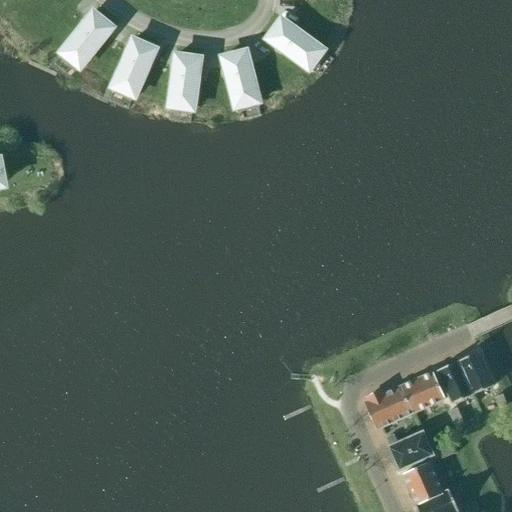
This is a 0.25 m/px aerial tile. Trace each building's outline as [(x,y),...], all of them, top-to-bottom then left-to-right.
[(61,53),(80,69),(113,28),(94,13),(61,53)] [(267,39),(309,70),(324,50),(282,19),(267,39)] [(135,98),(156,50),(133,40),(112,88),(135,98)] [(223,58),(235,108),(260,102),(247,52),(223,58)] [(176,56),(169,107),(194,110),(201,59),(176,56)] [(478,352),(458,361),(473,395),(494,386),(478,352)] [(453,404),(473,395),(458,361),(437,370),(453,404)] [(433,372),(401,386),(413,413),(445,399),(433,372)] [(413,413),(401,386),(383,395),(382,391),(366,398),(368,402),(365,403),(377,429),(413,413)] [(505,402),(502,395),(495,398),(498,405),(505,402)] [(451,419),(460,415),(457,408),(448,412),(451,419)] [(463,422),(460,415),(451,419),(454,426),(463,422)] [(398,443),(390,447),(389,447),(399,470),(433,455),(423,432),(398,443)] [(386,438),(390,447),(398,443),(394,435),(386,438)] [(450,446),(444,448),(447,456),(453,454),(450,446)] [(444,448),(437,451),(440,459),(447,456),(444,448)] [(416,505),(415,506),(443,493),(428,462),(402,474),(416,505)] [(449,490),(443,493),(415,506),(417,511),(456,511),(458,511),(449,490)] [(469,505),(472,511),(475,511),(480,510),(476,501),(469,505)]
